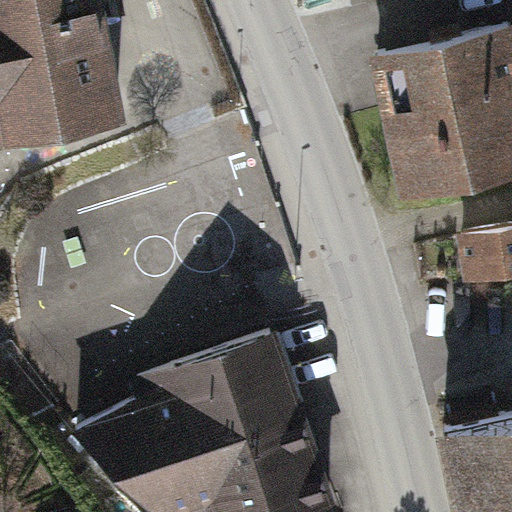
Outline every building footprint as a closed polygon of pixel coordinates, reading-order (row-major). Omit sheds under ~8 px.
[(101,0),(0,0),(0,108),(6,108),(9,123),(121,102),(101,0)] [(511,23),(511,21),(381,50),(412,187),(511,164),(511,23)] [(511,222),(468,230),(474,273),(511,267),(511,222)] [(225,511),(283,511),(333,496),(274,329),(173,361),(139,376),(146,391),(81,425),(166,511),(173,511),(200,502),(199,498),(219,492),(225,511)] [(511,511),(511,409),(448,424),(465,511),(511,511)]
